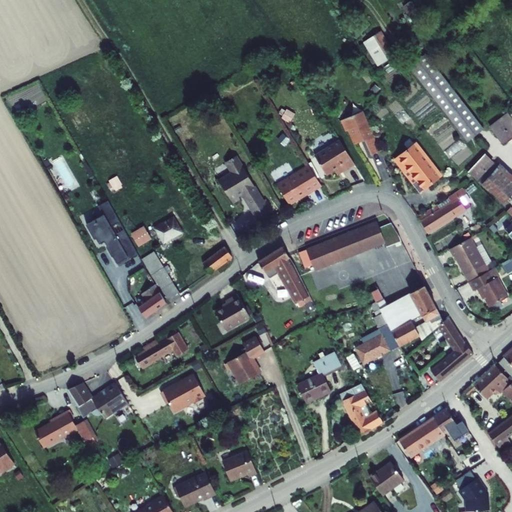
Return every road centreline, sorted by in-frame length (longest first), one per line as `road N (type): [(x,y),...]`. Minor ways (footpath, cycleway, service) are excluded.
road 1 (residential): [(495,349),(450,308),(397,207),(366,199),(285,233),(102,360),(0,399)]
road 2 (track): [(246,261),(83,0)]
road 3 (tertiary): [(447,390),(362,447),(239,511)]
